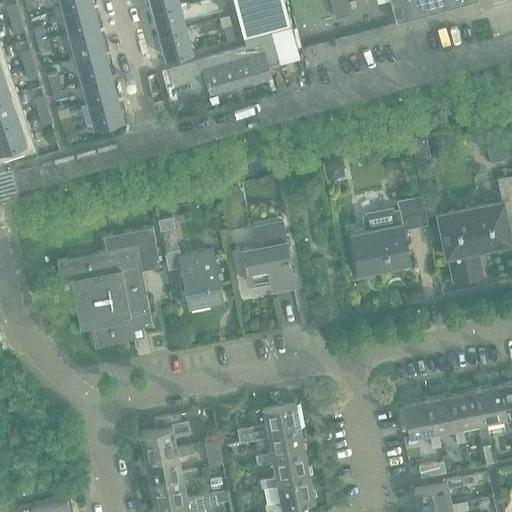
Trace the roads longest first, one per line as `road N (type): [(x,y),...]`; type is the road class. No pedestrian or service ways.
road 1 (residential): [(156,144),(511,49)]
road 2 (residential): [(94,409),(347,359)]
road 3 (residential): [(94,409),(19,330),(0,255)]
road 4 (residential): [(347,359),(511,324)]
road 5 (residential): [(0,190),(156,144)]
road 6 (residential): [(380,511),(347,359)]
road 7 (residential): [(156,144),(118,0)]
